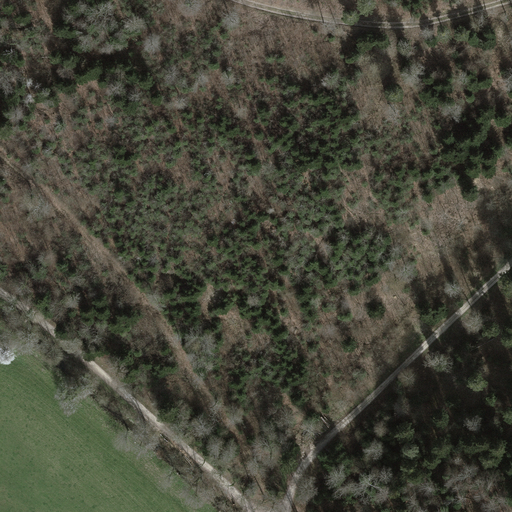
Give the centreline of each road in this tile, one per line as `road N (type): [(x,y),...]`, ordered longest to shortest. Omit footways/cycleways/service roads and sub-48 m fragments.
road 1 (track): [(267,511),(166,333),(43,179),(0,146)]
road 2 (track): [(282,511),(309,455),(511,258)]
road 3 (track): [(0,293),(247,511)]
road 4 (track): [(511,0),(417,24),(271,11),(238,0)]
